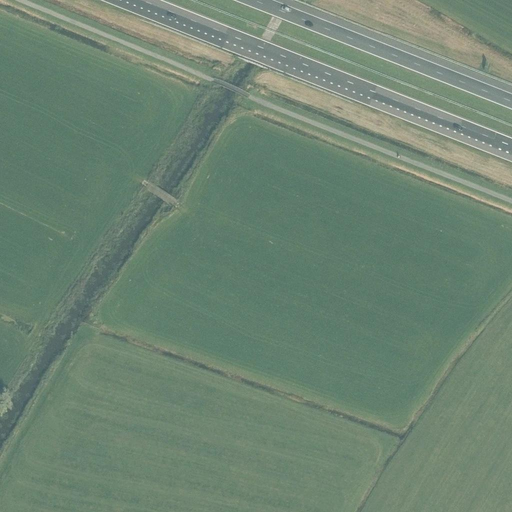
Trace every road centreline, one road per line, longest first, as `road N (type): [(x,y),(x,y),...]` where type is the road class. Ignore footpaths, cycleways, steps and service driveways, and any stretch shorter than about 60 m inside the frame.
road 1 (motorway): [(142,0),(511,145)]
road 2 (motorway): [(511,103),(255,0)]
